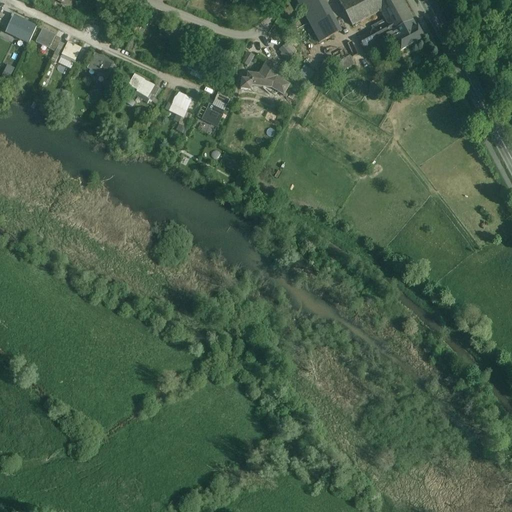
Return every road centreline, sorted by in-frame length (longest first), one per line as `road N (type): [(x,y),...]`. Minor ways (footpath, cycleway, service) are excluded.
road 1 (secondary): [(511,158),(428,0)]
road 2 (unclassified): [(134,0),(243,40),(263,33),(282,0)]
